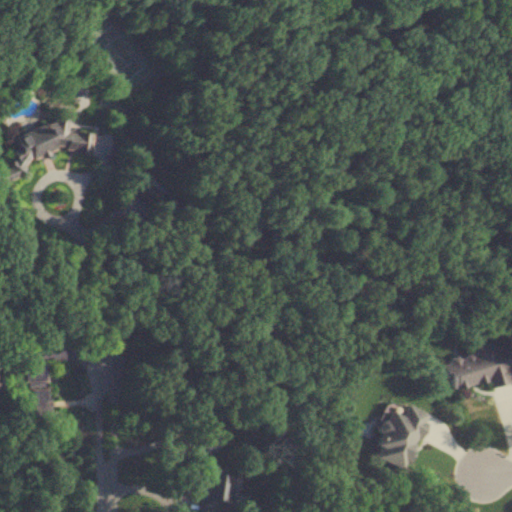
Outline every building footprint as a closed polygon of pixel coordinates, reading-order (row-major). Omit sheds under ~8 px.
[(17,133),(15,154),(3,157),(1,180),(22,173),(23,161),(56,151),(91,154),(93,133),(67,131),(67,119),(66,118),(17,133)] [(485,387),(510,380),(500,343),(439,358),(447,389),(483,380),(485,387)] [(44,365),(23,365),(24,413),(45,413),(44,365)] [(373,457),(401,469),(426,414),(404,403),(399,414),(387,408),(370,444),(378,447),(373,457)] [(222,511),(229,476),(206,472),(199,511),(222,511)]
